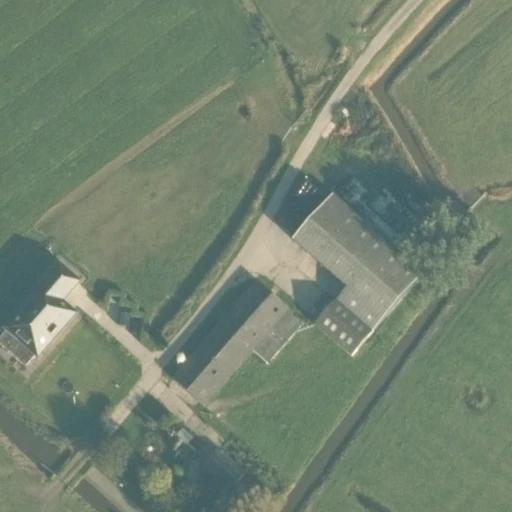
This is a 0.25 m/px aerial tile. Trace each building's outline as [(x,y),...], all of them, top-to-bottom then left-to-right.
[(348,290),(337,302),(375,333),(424,276),(334,197),(294,243),(348,290)] [(42,288),(44,290),(8,331),(39,358),(76,316),(62,304),(79,284),(60,267),(42,288)] [(254,353),(269,367),(305,325),(257,284),(173,380),(205,409),(254,353)] [(353,359),(375,333),(337,302),(316,327),(353,359)] [(166,446),(188,457),(194,445),(172,434),(166,446)] [(201,471),(229,495),(247,475),(219,451),(201,471)]
